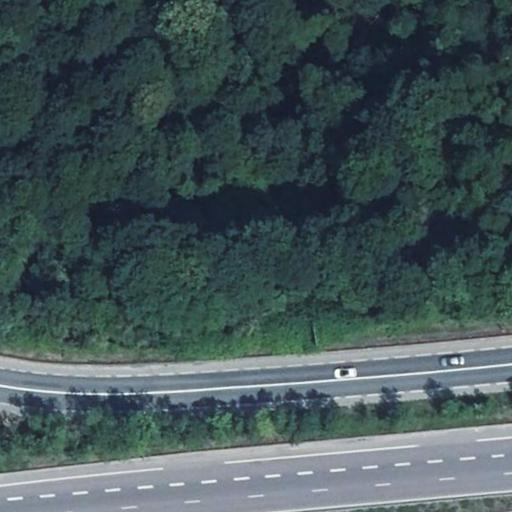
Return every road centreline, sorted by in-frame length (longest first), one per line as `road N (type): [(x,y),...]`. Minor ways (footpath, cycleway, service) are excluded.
road 1 (secondary): [(0,385),(153,393),(511,363)]
road 2 (motorway): [(511,472),(67,511)]
